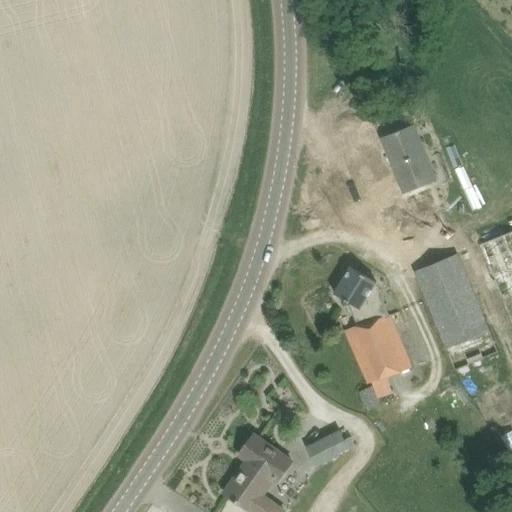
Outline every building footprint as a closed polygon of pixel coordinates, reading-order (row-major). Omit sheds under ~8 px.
[(416,124),(401,130),(383,138),(405,194),(439,180),(416,124)] [(460,255),(415,273),(456,374),(499,356),(490,333),(491,332),(460,255)] [(368,385),(407,369),(412,368),(392,315),(390,316),(377,283),(369,277),(352,267),(335,294),(349,302),(358,326),(347,330),(353,349),(368,385)] [(373,388),(359,394),(367,411),(381,405),(373,388)] [(350,451),(349,450),(356,446),(352,437),(345,441),(340,432),(306,449),(316,468),(350,451)] [(286,511),(287,510),(262,493),(273,478),(277,480),(291,460),(271,446),(254,435),(240,455),(252,464),(245,473),(241,470),(225,494),(236,501),(235,503),(237,504),(238,503),(250,511),(286,511)]
